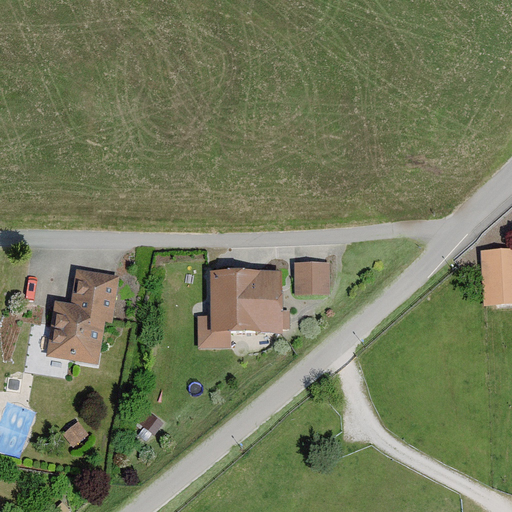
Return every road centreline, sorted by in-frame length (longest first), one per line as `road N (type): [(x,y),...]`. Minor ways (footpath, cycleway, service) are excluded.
road 1 (residential): [(140,511),(511,182)]
road 2 (track): [(0,239),(456,230)]
